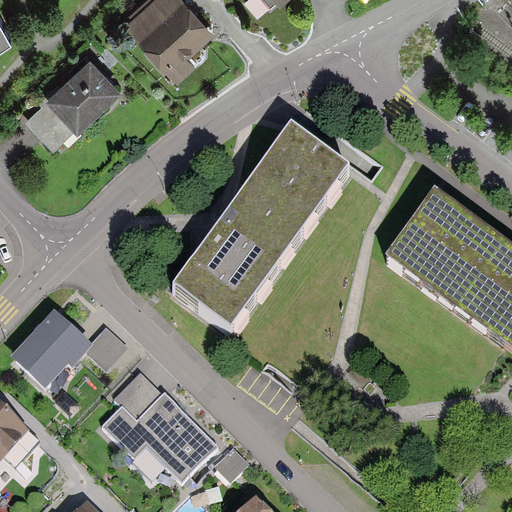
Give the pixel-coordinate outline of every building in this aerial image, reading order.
[(180,0),(158,0),(125,31),(177,86),(196,69),(189,62),(215,37),(180,0)] [(77,135),(122,95),(92,62),(49,101),(47,103),(75,132),(77,135)] [(47,103),(49,101),(46,97),(39,104),(42,108),(26,123),(54,152),(75,132),(47,103)] [(288,138),(170,298),(229,341),(347,182),(288,138)] [(511,258),(430,199),(383,262),(511,357),(511,258)] [(11,357),(45,387),(69,361),(73,365),(86,351),(93,343),(56,309),(11,357)] [(93,343),(86,351),(107,370),(127,348),(106,329),(93,343)] [(124,409),(138,422),(164,395),(141,373),(115,400),(124,409)] [(164,395),(138,422),(124,409),(105,428),(137,461),(148,451),(181,484),(218,448),(164,395)] [(0,461),(4,457),(16,468),(41,441),(0,403),(0,461)] [(244,455),(220,465),(229,486),(253,477),(244,455)] [(100,511),(88,501),(77,511),(100,511)]
